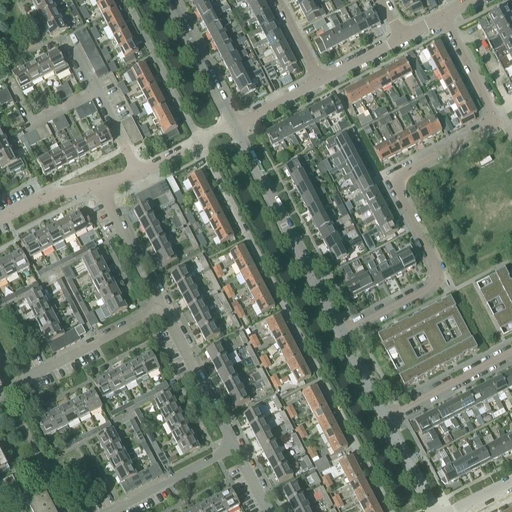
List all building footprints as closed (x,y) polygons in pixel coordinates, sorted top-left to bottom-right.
[(39,17),(55,9),(50,0),(44,0),(33,6),(39,17)] [(110,0),(97,7),(97,8),(102,18),(116,11),(111,1),(110,0)] [(209,2),(208,0),(191,0),(196,9),(209,2)] [(209,2),(196,9),(202,19),(215,13),(212,7),(214,5),(219,1),(217,0),(213,0),(209,2)] [(238,0),(235,2),(237,6),(241,4),(242,4),(246,2),(249,8),(250,8),(263,1),(262,0),(238,0)] [(294,0),(299,9),(313,2),(311,0),(294,0)] [(313,2),(299,9),(305,20),(308,25),(321,19),(325,16),(319,5),(324,3),(322,0),(316,0),(314,2),(313,2)] [(415,0),(400,0),(399,1),(405,12),(409,10),(412,16),(423,10),(420,4),(418,5),(415,0)] [(249,8),(240,13),(242,16),(247,15),(252,12),(255,19),(268,12),(263,1),(250,8),(249,8)] [(362,17),(362,18),(369,31),(379,26),(372,12),(368,4),(365,6),(367,11),(366,11),(368,15),(362,17)] [(230,11),(229,9),(228,6),(223,9),(215,13),(202,19),(207,30),(220,23),(217,17),(230,11)] [(71,15),(76,12),(73,7),(68,9),(71,15)] [(82,16),(87,13),(84,7),(79,10),(82,16)] [(59,13),(57,14),(55,9),(39,17),(45,28),(64,18),(61,13),(59,13)] [(357,20),(351,23),(358,37),(369,31),(362,18),(362,17),(358,9),(355,11),(357,20)] [(482,34),(511,19),(506,9),(477,24),(478,26),(476,27),(478,31),(480,30),(482,34)] [(116,11),(102,18),(103,19),(108,29),(121,21),(117,12),(116,11)] [(73,20),(79,17),(76,12),(71,15),(73,20)] [(255,19),(247,23),(250,27),(257,24),(260,29),(260,30),(274,23),(268,12),(255,19)] [(347,42),(341,29),(334,15),(328,18),(331,24),(332,23),(336,31),(330,34),(337,48),(347,42)] [(51,40),(70,30),(64,18),(45,28),(51,40)] [(220,23),(207,30),(213,41),(226,34),(223,29),(231,25),(228,19),(220,23)] [(487,44),(511,31),(511,21),(511,19),(482,34),(487,44)] [(346,26),(341,29),(347,42),(358,37),(351,23),(350,20),(345,23),(346,26)] [(108,29),(103,31),(109,42),(113,39),(127,32),(123,24),(121,21),(108,29)] [(337,48),(330,34),(323,21),(314,26),(317,31),(321,29),(325,37),(318,40),(319,41),(314,43),(320,56),(325,53),(325,54),(337,48)] [(260,29),(251,34),(253,38),(259,36),(263,34),(266,40),(279,33),(274,23),(260,30),(260,29)] [(93,39),(98,36),(95,28),(89,31),(93,39)] [(77,40),(88,35),(85,29),(74,35),(77,40)] [(226,34),(213,41),(218,52),(231,45),(228,39),(231,37),(235,33),(234,30),(226,34)] [(492,54),(511,43),(511,31),(487,44),(492,54)] [(127,32),(113,39),(118,49),(132,42),(128,35),(127,32)] [(257,45),(252,47),(254,51),(259,48),(259,49),(268,45),(271,51),(285,44),(279,33),(266,40),(257,45)] [(80,46),(91,40),(88,35),(77,40),(80,46)] [(231,45),(218,52),(224,63),(237,56),(234,50),(247,43),(244,38),(231,45)] [(83,52),(93,46),(91,40),(80,46),(83,52)] [(118,56),(121,54),(124,60),(122,61),(125,66),(135,61),(132,56),(138,53),(132,42),(118,49),(116,51),(118,56)] [(497,64),(511,56),(511,43),(492,54),(497,64)] [(269,52),(262,56),(264,59),(270,57),(273,55),(277,62),(290,55),(285,44),(271,51),(269,52)] [(439,44),(426,51),(431,61),(444,55),(439,44)] [(86,57),(96,51),(93,46),(83,52),(86,57)] [(89,62),(99,57),(96,51),(86,57),(89,62)] [(237,56),(224,63),(229,73),(242,66),(240,61),(247,57),(246,55),(245,51),(237,56)] [(67,66),(65,67),(57,52),(46,58),(54,73),(57,78),(69,71),(67,66)] [(277,62),(263,69),(270,83),(277,79),(272,69),(279,66),(282,72),(286,70),(289,75),(298,71),(295,66),(296,66),(290,55),(277,62)] [(444,55),(431,61),(431,62),(436,71),(450,65),(444,55)] [(502,74),(511,68),(511,56),(497,64),(502,74)] [(91,68),(102,62),(99,57),(89,62),(91,68)] [(411,65),(417,62),(414,57),(408,60),(411,65)] [(43,79),(54,73),(46,58),(35,64),(43,79)] [(94,74),(105,68),(102,62),(91,68),(94,74)] [(248,77),(245,72),(253,67),(251,62),(242,66),(229,73),(234,84),(248,77)] [(401,81),(411,75),(404,62),(394,67),(401,81)] [(32,85),(43,79),(35,64),(24,70),(32,85)] [(144,65),(126,75),(132,86),(136,84),(150,77),(144,65)] [(450,65),(436,71),(437,72),(442,81),(455,75),(450,66),(450,65)] [(391,86),(401,81),(394,67),(384,72),(391,86)] [(97,79),(108,74),(105,68),(94,74),(97,79)] [(508,83),(511,81),(511,68),(502,74),(508,83)] [(24,70),(12,76),(14,79),(20,91),(22,95),(33,89),(32,85),(24,70)] [(253,88),(250,82),(258,78),(260,82),(265,80),(261,70),(248,77),(234,84),(240,95),(241,95),(243,99),(255,92),(253,88)] [(381,91),(391,86),(384,72),(374,78),(381,91)] [(419,81),(425,77),(422,72),(416,75),(419,81)] [(455,75),(442,81),(442,83),(447,91),(460,85),(455,76),(455,75)] [(142,95),(156,88),(150,77),(136,84),(142,95)] [(421,86),(427,83),(425,77),(419,81),(421,86)] [(371,96),(381,91),(374,78),(364,83),(371,96)] [(360,101),(371,96),(364,83),(354,88),(360,101)] [(67,99),(73,96),(67,85),(61,88),(67,99)] [(460,85),(447,91),(448,94),(452,102),(465,95),(461,87),(460,85)] [(61,102),(67,99),(61,88),(56,90),(61,102)] [(148,107),(162,100),(156,88),(142,95),(148,107)] [(350,107),(360,101),(354,88),(343,93),(350,107)] [(0,100),(9,95),(6,90),(0,93),(0,100)] [(414,93),(417,99),(422,96),(419,90),(414,93)] [(429,101),(435,97),(433,92),(426,95),(429,101)] [(0,104),(1,107),(12,102),(9,95),(0,100),(0,104)] [(452,102),(448,104),(449,107),(450,108),(454,106),(457,111),(470,105),(466,98),(465,95),(452,102)] [(45,111),(50,108),(44,97),(39,99),(45,111)] [(432,106),(438,103),(435,97),(429,101),(432,106)] [(319,107),(325,121),(337,115),(336,114),(342,111),(336,98),(319,107)] [(402,107),(407,104),(404,98),(399,101),(402,107)] [(421,108),(427,105),(424,98),(418,101),(421,108)] [(39,114),(45,111),(39,99),(33,102),(39,114)] [(152,115),(166,108),(162,100),(148,107),(152,115)] [(397,110),(402,107),(399,101),(394,103),(397,110)] [(85,119),(91,116),(85,105),(80,108),(85,119)] [(133,115),(138,112),(134,105),(129,108),(133,115)] [(472,117),(475,115),(470,105),(457,111),(453,113),(461,128),(474,121),(472,117)] [(407,115),(412,113),(409,106),(403,109),(407,115)] [(315,126),(325,121),(319,107),(308,113),(315,126)] [(80,122),(85,119),(80,108),(74,110),(80,122)] [(155,127),(171,119),(166,108),(152,115),(156,122),(153,123),(155,127)] [(381,117),(387,114),(384,108),(378,111),(381,117)] [(401,118),(407,115),(403,109),(398,112),(401,118)] [(377,120),(381,117),(378,111),(373,114),(377,120)] [(10,124),(21,118),(18,113),(7,118),(10,124)] [(319,134),(315,126),(308,113),(297,119),(304,132),(310,129),(315,137),(318,143),(323,140),(319,134)] [(369,117),(365,119),(363,115),(356,118),(361,128),(372,122),(369,117)] [(63,130),(69,127),(63,116),(57,119),(63,130)] [(386,126),(392,123),(388,117),(383,120),(386,126)] [(445,117),(439,120),(442,126),(448,123),(445,117)] [(13,129),(24,124),(21,118),(10,124),(13,129)] [(57,133),(63,130),(57,119),(52,122),(57,133)] [(123,129),(133,124),(131,119),(120,124),(123,129)] [(176,130),(177,129),(171,119),(155,127),(157,132),(160,130),(163,136),(163,137),(165,142),(179,135),(176,130)] [(297,119),(287,124),(294,137),(300,134),(302,138),(303,138),(304,141),(308,139),(304,132),(297,119)] [(431,138),(441,133),(434,119),(424,124),(431,138)] [(381,129),(386,126),(383,120),(378,122),(381,129)] [(348,128),(345,122),(337,126),(340,132),(348,128)] [(126,135),(136,129),(133,124),(123,129),(126,135)] [(298,146),(294,137),(287,124),(276,130),(283,143),(289,140),(291,142),(295,148),(298,146)] [(421,143),(431,138),(424,124),(414,130),(421,143)] [(40,128),(46,139),(52,136),(46,125),(40,128)] [(368,127),(363,130),(366,137),(372,134),(368,127)] [(40,142),(46,139),(40,128),(35,131),(40,142)] [(104,128),(93,133),(101,149),(112,143),(104,128)] [(129,141),(139,135),(136,129),(126,135),(129,141)] [(288,151),(283,143),(276,130),(265,135),(272,149),(279,145),(281,148),(284,153),(288,151)] [(411,148),(421,143),(414,130),(404,135),(411,148)] [(35,145),(40,142),(35,131),(29,134),(35,145)] [(90,155),(101,149),(93,133),(82,139),(90,155)] [(29,148),(35,145),(29,134),(23,137),(26,143),(23,145),(29,157),(32,155),(29,148)] [(132,146),(142,141),(139,135),(129,141),(132,146)] [(401,153),(411,148),(404,135),(394,140),(401,153)] [(328,146),(325,147),(328,152),(336,148),(339,154),(340,154),(353,147),(348,136),(338,141),(336,137),(326,143),(328,146)] [(79,161),(90,155),(82,139),(71,145),(79,161)] [(0,156),(11,151),(5,140),(0,142),(0,156)] [(391,159),(401,153),(394,140),(384,145),(391,159)] [(68,166),(79,161),(71,145),(59,151),(68,166)] [(384,145),(374,151),(381,164),(391,159),(384,145)] [(52,154),(48,157),(56,172),(68,166),(59,151),(56,146),(50,150),(52,154)] [(339,154),(331,158),(333,162),(337,161),(340,167),(345,164),(345,165),(359,158),(353,147),(340,154),(339,154)] [(20,161),(17,162),(11,151),(0,156),(0,167),(2,171),(7,168),(10,175),(24,168),(20,161)] [(48,157),(37,163),(45,178),(56,172),(48,157)] [(304,173),(304,172),(301,167),(309,162),(306,158),(298,162),(284,169),(290,180),(304,173)] [(340,167),(336,169),(338,172),(343,171),(346,177),(347,178),(351,175),(351,176),(365,169),(359,158),(345,165),(345,164),(340,167)] [(491,163),(489,158),(479,164),(481,169),(491,163)] [(326,161),(321,164),(325,172),(326,172),(328,173),(331,171),(326,161)] [(310,184),(309,183),(306,177),(314,173),(312,168),(304,172),(304,173),(290,180),(296,191),(310,184)] [(346,177),(342,179),(344,184),(349,181),(353,187),(353,188),(357,186),(370,179),(365,169),(351,176),(351,175),(347,178),(346,177)] [(192,192),(206,185),(200,174),(186,181),(192,192)] [(310,184),(296,191),(301,201),(315,194),(310,185),(312,184),(315,186),(319,182),(317,179),(309,183),(310,184)] [(353,187),(347,190),(350,195),(359,191),(362,196),(362,197),(376,190),(370,179),(357,186),(353,188),(353,187)] [(163,182),(158,185),(163,196),(165,195),(169,193),(163,182)] [(158,185),(152,188),(158,199),(163,196),(158,185)] [(198,203),(211,196),(206,185),(192,192),(198,203)] [(152,188),(147,191),(152,201),(158,199),(152,188)] [(321,205),(320,204),(317,199),(325,194),(323,189),(315,194),(301,201),(307,212),(321,205)] [(362,196),(353,201),(355,205),(364,201),(367,207),(368,208),(382,201),(376,190),(362,197),(362,196)] [(147,191),(141,194),(147,204),(152,201),(147,191)] [(170,205),(174,203),(169,193),(165,195),(170,205)] [(141,194),(136,196),(142,207),(147,204),(141,194)] [(136,196),(130,199),(136,210),(142,207),(136,196)] [(203,213),(217,206),(211,196),(198,203),(203,213)] [(321,205),(307,212),(313,222),(326,215),(323,209),(331,205),(328,200),(320,204),(321,205)] [(359,212),(356,213),(358,217),(361,216),(370,212),(373,217),(373,218),(387,211),(382,201),(368,208),(367,207),(359,211),(359,212)] [(138,223),(153,216),(147,204),(142,207),(136,210),(132,212),(138,223)] [(176,217),(181,215),(176,206),(172,209),(176,217)] [(203,213),(198,216),(204,226),(209,224),(222,217),(217,206),(203,213)] [(373,217),(364,222),(366,226),(375,222),(379,228),(379,229),(393,222),(387,211),(373,218),(373,217)] [(84,214),(79,217),(78,214),(67,220),(75,236),(92,228),(84,214)] [(182,228),(186,226),(181,215),(176,217),(182,228)] [(332,226),(331,225),(326,215),(313,222),(318,233),(332,226)] [(144,234),(158,227),(153,216),(138,223),(144,234)] [(214,235),(228,228),(222,217),(209,224),(214,235)] [(337,237),(337,236),(334,230),(350,222),(348,217),(331,225),(332,226),(318,233),(324,244),(337,237)] [(64,242),(75,236),(67,220),(55,226),(64,242)] [(379,228),(370,233),(372,238),(381,233),(385,240),(398,233),(393,222),(379,229),(379,228)] [(53,248),(64,242),(55,226),(44,232),(53,248)] [(150,245),(164,238),(158,227),(144,234),(150,245)] [(220,246),(233,239),(228,228),(214,235),(220,246)] [(188,240),(192,237),(188,229),(183,231),(188,240)] [(41,254),(53,248),(44,232),(33,238),(41,254)] [(343,248),(343,247),(340,241),(347,235),(345,232),(337,236),(337,237),(324,244),(329,255),(343,248)] [(193,250),(198,248),(192,237),(188,240),(193,250)] [(30,260),(41,254),(33,238),(21,244),(30,260)] [(156,256),(170,249),(164,238),(150,245),(156,256)] [(349,258),(346,253),(362,244),(359,238),(343,247),(343,248),(329,255),(335,266),(349,258)] [(85,255),(96,249),(93,243),(81,249),(82,251),(83,251),(85,255)] [(396,255),(398,260),(405,273),(416,267),(413,261),(417,259),(411,247),(396,255)] [(234,265),(248,258),(242,248),(229,255),(234,265)] [(161,268),(176,260),(170,249),(156,256),(161,268)] [(74,260),(85,255),(83,251),(82,251),(71,257),(74,260)] [(393,262),(387,265),(394,279),(405,273),(398,260),(396,255),(394,251),(389,254),(393,262)] [(17,275),(28,270),(20,253),(8,259),(17,275)] [(86,273),(103,264),(97,253),(80,262),(86,273)] [(62,266),(74,260),(71,257),(60,262),(62,266)] [(382,268),(377,271),(384,284),(394,279),(387,265),(383,257),(377,260),(382,268)] [(203,259),(199,261),(202,266),(204,271),(209,268),(206,263),(204,258),(203,259)] [(239,275),(253,268),(248,258),(234,265),(239,275)] [(0,270),(6,281),(17,275),(8,259),(0,263),(0,270)] [(51,272),(62,266),(60,262),(49,268),(51,272)] [(377,271),(372,262),(367,265),(371,274),(366,276),(373,290),(384,284),(377,271)] [(92,284),(109,275),(103,264),(86,273),(92,284)] [(215,275),(222,272),(219,266),(212,270),(215,275)] [(356,282),(353,276),(353,277),(347,266),(342,269),(346,276),(350,285),(345,288),(348,293),(344,297),(348,300),(351,299),(352,301),(362,295),(355,282),(356,282)] [(39,278),(51,272),(49,268),(37,274),(39,278)] [(175,287),(190,279),(183,268),(169,275),(175,287)] [(245,285),(258,278),(253,268),(239,275),(245,285)] [(373,290),(366,276),(362,268),(357,271),(358,274),(353,276),(356,282),(355,282),(362,295),(373,290)] [(67,282),(71,281),(65,270),(61,271),(67,282)] [(492,285),(479,292),(483,298),(511,284),(504,271),(488,279),(492,285)] [(210,283),(215,280),(210,272),(206,274),(210,283)] [(218,281),(224,277),(222,272),(215,275),(218,281)] [(97,295),(115,286),(109,275),(92,284),(97,295)] [(250,295),(264,288),(258,278),(245,285),(250,295)] [(181,298),(195,291),(190,279),(175,287),(181,298)] [(216,293),(220,291),(215,280),(210,283),(216,293)] [(62,293),(66,291),(60,281),(57,283),(62,293)] [(73,294),(77,292),(71,281),(67,282),(73,294)] [(26,293),(38,287),(36,283),(24,290),(26,293)] [(511,285),(511,284),(483,298),(486,305),(498,299),(502,305),(511,299),(511,285)] [(103,307),(120,298),(115,286),(97,295),(98,296),(94,297),(97,303),(100,301),(103,306),(103,307)] [(226,295),(232,292),(229,286),(223,289),(226,295)] [(255,306),(269,298),(264,288),(250,295),(255,306)] [(15,299),(26,293),(24,290),(13,296),(15,299)] [(29,311),(45,302),(39,291),(23,299),(29,311)] [(68,305),(72,303),(66,291),(62,293),(68,305)] [(187,309),(201,302),(195,291),(181,298),(187,309)] [(79,305),(82,303),(77,292),(73,294),(79,305)] [(229,301),(235,297),(232,292),(226,295),(229,301)] [(222,306),(227,304),(222,294),(217,296),(222,306)] [(4,305),(15,299),(13,296),(2,301),(4,305)] [(103,306),(99,308),(102,313),(105,320),(109,318),(126,309),(120,298),(103,307),(103,306)] [(261,316),(274,309),(269,298),(255,306),(261,316)] [(450,299),(435,307),(444,323),(452,319),(456,328),(463,325),(450,299)] [(505,311),(492,317),(496,324),(511,315),(511,299),(502,305),(505,311)] [(54,306),(49,309),(45,302),(29,311),(35,322),(51,314),(52,314),(57,312),(54,306)] [(193,320),(207,313),(201,302),(187,309),(193,320)] [(74,316),(78,314),(72,303),(68,305),(74,316)] [(85,316),(88,314),(82,303),(79,305),(85,316)] [(227,316),(232,313),(227,304),(222,306),(227,316)] [(236,315),(242,312),(240,306),(233,310),(236,315)] [(435,307),(421,314),(434,340),(441,337),(436,327),(444,323),(435,307)] [(239,321),(245,317),(242,312),(236,315),(239,321)] [(88,314),(85,316),(91,328),(98,324),(92,313),(88,314)] [(199,331),(213,324),(207,313),(193,320),(199,331)] [(57,325),(52,314),(51,314),(35,322),(41,333),(57,325)] [(82,326),(83,326),(84,326),(78,314),(74,316),(80,327),(82,326)] [(421,314),(407,322),(415,338),(423,334),(428,343),(434,340),(421,314)] [(511,315),(496,324),(499,331),(511,324),(511,315)] [(234,329),(239,327),(234,317),(229,319),(234,329)] [(279,317),(265,324),(268,330),(270,335),(284,328),(279,317)] [(407,322),(392,329),(406,355),(412,352),(407,342),(415,338),(407,322)] [(205,343),(219,335),(213,324),(199,331),(205,343)] [(63,336),(57,325),(41,333),(47,345),(53,342),(58,339),(63,336)] [(461,338),(453,342),(462,358),(477,350),(463,325),(456,328),(461,338)] [(81,327),(83,326),(82,326),(80,327),(74,330),(78,338),(85,334),(81,327)] [(276,345),(289,338),(284,328),(270,335),(276,345)] [(392,329),(377,337),(386,353),(394,349),(399,358),(406,355),(392,329)] [(80,341),(78,338),(74,330),(69,333),(74,344),(80,341)] [(69,346),(74,344),(69,333),(63,336),(69,346)] [(243,346),(247,344),(242,334),(238,336),(243,346)] [(63,349),(69,346),(63,336),(58,339),(63,349)] [(251,345),(258,341),(255,336),(249,339),(251,345)] [(441,337),(434,340),(448,365),(462,358),(453,342),(446,346),(441,337)] [(281,355),(295,348),(289,338),(276,345),(281,355)] [(58,352),(63,349),(58,339),(53,342),(58,352)] [(433,353),(425,357),(433,373),(448,365),(434,340),(428,343),(433,353)] [(254,350),(260,347),(258,341),(251,345),(254,350)] [(52,355),(58,352),(53,342),(47,345),(52,355)] [(211,363),(225,356),(219,344),(205,352),(211,363)] [(249,347),(245,349),(246,352),(250,359),(254,357),(249,347)] [(286,365),(300,358),(295,348),(281,355),(286,365)] [(412,352),(406,355),(419,380),(433,373),(425,357),(417,361),(412,352)] [(138,360),(147,376),(158,370),(150,354),(138,360)] [(404,368),(396,372),(404,388),(419,380),(406,355),(399,358),(404,368)] [(217,374),(231,367),(225,356),(211,363),(217,374)] [(262,365),(268,362),(265,356),(259,359),(262,365)] [(254,357),(250,359),(254,366),(255,369),(259,366),(254,357)] [(292,375),(305,368),(300,358),(286,365),(292,375)] [(141,379),(147,376),(138,360),(127,366),(136,382),(138,386),(143,383),(141,379)] [(265,370),(271,367),(268,362),(262,365),(265,370)] [(125,388),(136,382),(127,366),(116,372),(125,388)] [(223,386),(237,378),(231,367),(217,374),(223,386)] [(305,368),(292,375),(297,385),(311,378),(305,368)] [(261,381),(266,379),(261,369),(256,372),(258,374),(252,377),(256,384),(261,381)] [(511,369),(510,371),(511,372),(500,378),(507,391),(511,388),(511,369)] [(118,391),(125,388),(116,372),(105,378),(113,394),(114,394),(116,398),(121,396),(118,391)] [(272,385),(279,381),(276,376),(270,379),(272,385)] [(102,400),(113,394),(105,378),(93,384),(102,400)] [(228,397),(243,389),(237,378),(223,386),(228,397)] [(500,378),(489,383),(496,397),(503,394),(507,402),(511,400),(507,391),(500,378)] [(266,391),(271,389),(266,379),(261,381),(266,391)] [(275,390),(281,387),(279,381),(272,385),(275,390)] [(264,388),(261,382),(254,386),(257,392),(264,388)] [(489,383),(479,389),(486,403),(492,399),(499,412),(503,410),(496,397),(489,383)] [(154,389),(157,395),(168,389),(165,384),(154,389)] [(307,405),(321,398),(315,387),(302,395),(307,405)] [(145,401),(157,395),(154,389),(154,390),(155,391),(143,397),(145,401)] [(234,408),(249,401),(243,389),(228,397),(234,408)] [(490,411),(486,403),(479,389),(468,395),(477,412),(482,409),(485,414),(490,411)] [(89,415),(101,409),(92,392),(81,398),(89,415)] [(159,413),(176,405),(170,393),(153,402),(154,403),(151,404),(154,409),(156,408),(159,413)] [(480,417),(477,412),(468,395),(457,400),(465,414),(470,411),(475,419),(480,417)] [(134,407),(145,401),(143,397),(132,403),(134,407)] [(78,421),(89,415),(81,398),(69,404),(78,421)] [(313,415),(326,408),(321,398),(307,405),(313,415)] [(277,411),(281,409),(278,403),(276,399),(272,402),(277,411)] [(469,422),(465,414),(457,400),(447,406),(454,419),(460,416),(465,424),(469,422)] [(123,412),(134,407),(132,403),(121,409),(123,412)] [(67,427),(78,421),(69,404),(58,410),(67,427)] [(165,425),(182,416),(176,405),(159,413),(165,425)] [(288,415),(294,412),(291,406),(285,410),(288,415)] [(458,428),(454,419),(447,406),(436,411),(443,425),(450,422),(451,425),(455,430),(458,428)] [(249,427),(263,420),(257,408),(243,416),(249,427)] [(318,425),(331,418),(326,408),(313,415),(318,425)] [(112,418),(123,412),(121,409),(110,414),(112,418)] [(56,433),(67,427),(58,410),(47,416),(56,433)] [(140,423),(144,421),(138,410),(134,412),(140,423)] [(448,433),(443,425),(436,411),(425,417),(433,431),(439,427),(444,435),(448,433)] [(284,424),(288,422),(283,412),(279,415),(284,424)] [(291,420),(297,417),(294,412),(288,415),(291,420)] [(45,439),(56,433),(47,416),(36,422),(45,439)] [(171,436),(188,427),(182,416),(165,425),(171,436)] [(428,433),(433,442),(427,446),(430,453),(441,447),(433,431),(425,417),(414,423),(415,424),(411,426),(415,434),(419,432),(422,436),(428,433)] [(323,435),(337,428),(331,418),(318,425),(323,435)] [(254,438),(269,431),(263,420),(249,427),(254,438)] [(135,433),(138,431),(133,421),(129,423),(135,433)] [(146,435),(150,433),(144,421),(140,423),(146,435)] [(289,434),(293,432),(288,422),(284,424),(289,434)] [(99,433),(111,427),(109,424),(97,430),(99,433)] [(177,447),(194,438),(188,427),(171,436),(177,447)] [(298,435),(305,432),(302,427),(296,430),(298,435)] [(328,445),(342,438),(337,428),(323,435),(328,445)] [(88,439),(99,433),(97,430),(86,435),(88,439)] [(102,451),(118,442),(113,431),(96,440),(102,451)] [(140,444),(144,442),(138,431),(135,433),(140,444)] [(260,449),(275,442),(269,431),(254,438),(260,449)] [(505,439),(501,431),(497,432),(500,442),(494,445),(501,458),(511,452),(505,439)] [(301,441),(308,438),(305,432),(298,435),(301,441)] [(152,446),(155,444),(150,433),(146,435),(152,446)] [(76,445),(88,439),(86,435),(74,441),(76,445)] [(295,447),(300,444),(295,435),(290,437),(295,447)] [(501,458),(494,445),(490,436),(487,438),(489,447),(484,450),(491,463),(501,458)] [(183,458),(200,449),(194,438),(177,447),(183,458)] [(334,456),(347,448),(342,438),(328,445),(334,456)] [(484,450),(477,438),(472,441),(478,453),(473,456),(480,469),(491,463),(484,450)] [(65,451),(76,445),(74,441),(63,447),(65,451)] [(107,461),(124,453),(118,442),(102,451),(107,461)] [(146,455),(150,453),(144,442),(140,444),(146,455)] [(266,461),(280,453),(275,442),(260,449),(266,461)] [(161,455),(161,454),(155,444),(152,446),(157,457),(161,455)] [(300,456),(305,454),(300,444),(295,447),(300,456)] [(54,456),(65,451),(63,447),(52,452),(54,456)] [(309,455),(315,452),(312,447),(306,450),(309,455)] [(473,456),(468,447),(463,450),(467,459),(462,461),(469,474),(480,469),(473,456)] [(312,461),(318,458),(315,452),(309,455),(312,461)] [(113,473),(130,464),(124,453),(107,461),(113,473)] [(152,467),(156,465),(150,453),(146,455),(152,467)] [(272,472),(286,464),(280,453),(266,461),(272,472)] [(469,474),(462,461),(458,453),(452,456),(456,464),(452,467),(458,480),(469,474)] [(161,455),(157,457),(163,468),(169,465),(163,454),(161,454),(161,455)] [(308,472),(313,469),(307,457),(302,460),(308,472)] [(344,475),(357,468),(352,457),(338,464),(344,475)] [(317,470),(328,464),(325,458),(313,464),(317,470)] [(447,486),(458,480),(452,467),(451,467),(447,459),(442,461),(446,470),(441,473),(443,478),(440,482),(444,485),(446,484),(447,486)] [(119,484),(125,481),(130,479),(135,476),(136,475),(130,464),(113,473),(119,484)] [(278,483),(292,476),(286,464),(272,472),(278,483)] [(156,478),(162,475),(156,465),(152,467),(151,468),(156,478)] [(151,481),(156,478),(151,468),(146,470),(151,481)] [(349,485),(362,478),(357,468),(344,475),(349,485)] [(146,484),(151,481),(146,470),(140,473),(146,484)] [(140,487),(146,484),(140,473),(136,475),(135,476),(140,487)] [(316,486),(320,484),(315,474),(311,477),(316,486)] [(135,489),(140,487),(135,476),(130,479),(135,489)] [(324,485),(330,482),(328,476),(321,479),(324,485)] [(12,477),(3,482),(11,499),(21,494),(12,477)] [(354,495),(368,488),(362,478),(349,485),(354,495)] [(130,492),(135,489),(130,479),(125,481),(130,492)] [(125,495),(130,492),(125,481),(119,484),(125,495)] [(327,490),(333,487),(330,482),(324,485),(327,490)] [(288,503),(302,495),(296,484),(281,491),(288,503)] [(323,500),(327,497),(322,488),(318,490),(323,500)] [(359,505),(373,498),(368,488),(354,495),(359,505)] [(226,511),(227,511),(238,506),(229,490),(218,496),(226,511)] [(54,511),(53,509),(45,494),(27,503),(31,511),(54,511)] [(292,511),(297,511),(308,506),(302,495),(288,503),(292,511)] [(211,511),(226,511),(218,496),(207,502),(211,511)] [(335,505),(341,502),(338,496),(332,500),(335,505)] [(328,509),(332,507),(327,497),(323,500),(328,509)] [(363,511),(369,511),(378,508),(373,498),(359,505),(363,511)] [(198,511),(211,511),(207,502),(196,508),(198,511)] [(338,511),(344,507),(341,502),(335,505),(338,511)]
